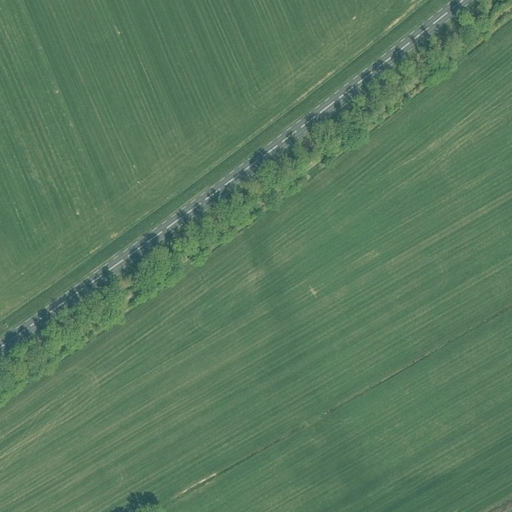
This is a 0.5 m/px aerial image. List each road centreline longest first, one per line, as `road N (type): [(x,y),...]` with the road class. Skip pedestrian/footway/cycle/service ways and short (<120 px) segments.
road 1 (track): [(0,392),(511,8)]
road 2 (primary): [(462,0),(0,347)]
